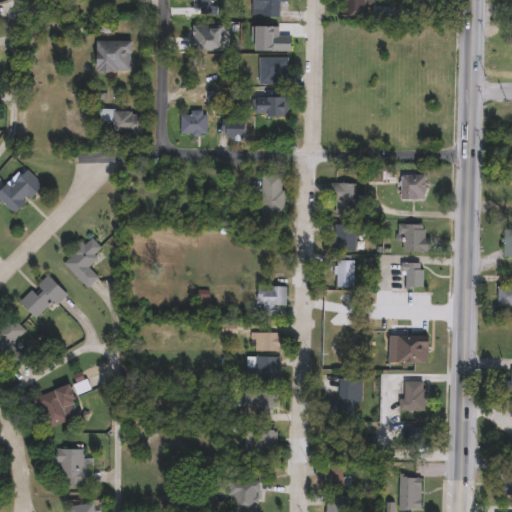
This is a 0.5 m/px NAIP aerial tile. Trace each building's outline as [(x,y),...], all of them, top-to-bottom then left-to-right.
[(280,0),(280,15),(257,15),(257,0),(280,0)] [(363,0),(363,18),(345,17),(345,0),(363,0)] [(132,40),(132,71),(97,71),(97,40),(132,40)] [(285,57),(285,83),(260,83),(260,57),(285,57)] [(144,135),(114,135),(114,111),(144,111),(144,135)] [(180,134),(180,112),(206,112),(206,134),(180,134)] [(286,116),(286,138),(260,138),(260,116),(286,116)] [(226,137),(226,117),(248,117),(248,137),(226,137)] [(15,214),(0,199),(0,191),(24,167),(43,186),(15,214)] [(283,174),(283,219),(261,219),(261,174),(283,174)] [(400,175),(425,175),(425,199),(400,199),(400,175)] [(355,215),(332,215),(332,183),(356,183),(355,215)] [(356,224),(356,250),(334,250),(334,224),(356,224)] [(425,238),(432,238),(432,251),(399,251),(399,224),(425,224),(425,238)] [(87,266),(98,277),(87,288),(63,263),(91,236),(104,250),(87,266)] [(353,260),(353,288),(336,288),(336,260),(353,260)] [(402,288),(402,262),(424,262),(424,288),(402,288)] [(20,302),(48,274),(67,294),(56,305),(52,302),(36,318),(20,302)] [(257,304),(257,286),(286,286),(286,306),(278,306),(278,316),(263,316),(263,304),(257,304)] [(511,308),(500,308),(500,288),(511,288),(511,308)] [(0,327),(11,316),(25,330),(12,344),(27,360),(17,370),(0,353),(0,327)] [(280,332),(280,352),(254,352),(254,332),(280,332)] [(393,362),(394,336),(428,337),(427,364),(393,362)] [(248,365),(254,365),(254,357),(279,357),(279,378),(248,378),(248,365)] [(326,397),(339,397),(339,379),(355,379),(355,414),(326,414),(326,397)] [(424,410),(399,410),(399,398),(403,398),(403,381),(424,381),(424,410)] [(46,427),(38,397),(70,389),(78,418),(46,427)] [(276,390),(276,408),(244,408),(244,390),(276,390)] [(326,426),(343,426),(343,460),(326,460),(326,426)] [(402,448),(403,426),(430,426),(430,449),(402,448)] [(273,450),(245,450),(245,432),(273,432),(273,450)] [(88,458),(89,486),(56,487),(55,450),(83,449),(83,458),(88,458)] [(344,465),(344,491),(326,491),(326,465),(344,465)] [(399,509),(399,476),(421,476),(421,509),(399,509)] [(230,511),(230,480),(258,480),(258,511),(230,511)] [(326,511),(326,496),(348,496),(348,511),(326,511)]
